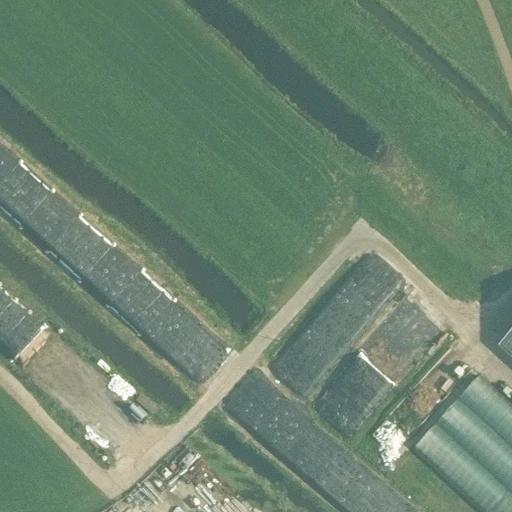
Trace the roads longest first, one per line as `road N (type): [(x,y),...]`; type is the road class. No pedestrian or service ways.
road 1 (track): [(362,235),(117,495),(0,380)]
road 2 (track): [(362,235),(67,0)]
